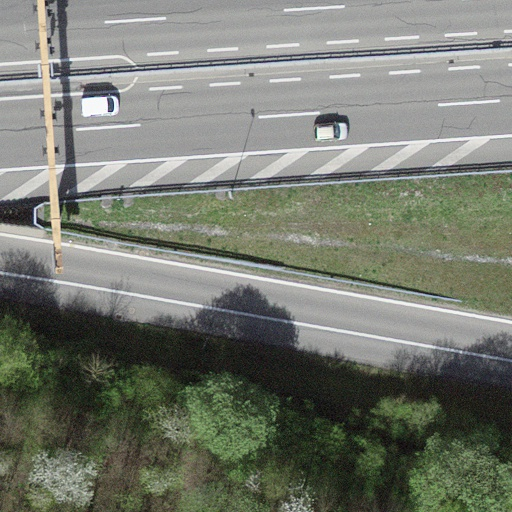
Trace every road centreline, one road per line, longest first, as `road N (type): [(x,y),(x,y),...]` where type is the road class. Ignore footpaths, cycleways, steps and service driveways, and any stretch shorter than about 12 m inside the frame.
road 1 (motorway): [(0,256),(511,343)]
road 2 (motorway): [(0,135),(511,100)]
road 3 (motorway): [(438,0),(8,27)]
road 4 (motorway): [(141,0),(8,27)]
